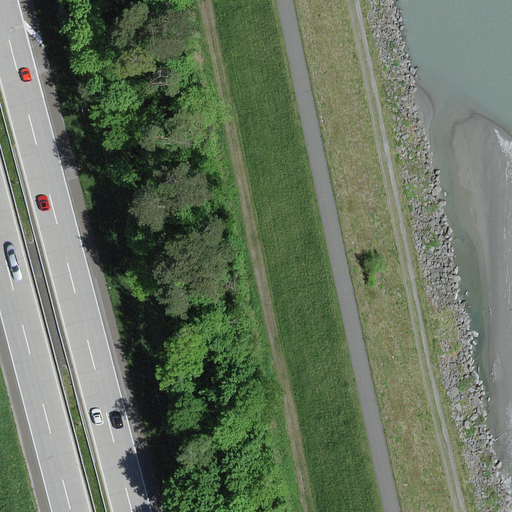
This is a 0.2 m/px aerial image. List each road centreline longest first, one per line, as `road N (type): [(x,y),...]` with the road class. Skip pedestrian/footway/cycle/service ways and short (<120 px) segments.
road 1 (track): [(350,0),(460,511)]
road 2 (track): [(285,0),(393,511)]
road 3 (motorway): [(129,511),(0,12)]
road 4 (motorway): [(0,256),(66,511)]
